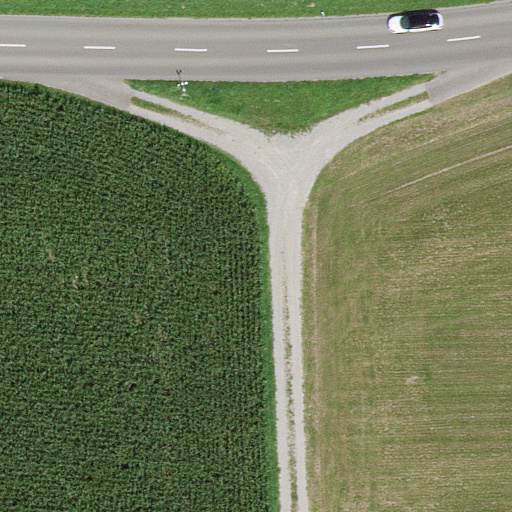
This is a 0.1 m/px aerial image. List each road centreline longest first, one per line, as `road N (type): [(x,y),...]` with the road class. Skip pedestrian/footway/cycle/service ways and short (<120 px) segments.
road 1 (track): [(0,67),(212,130),(292,181),(367,128),(511,58)]
road 2 (tertiary): [(0,54),(401,54),(511,41)]
road 3 (track): [(304,511),(292,181)]
